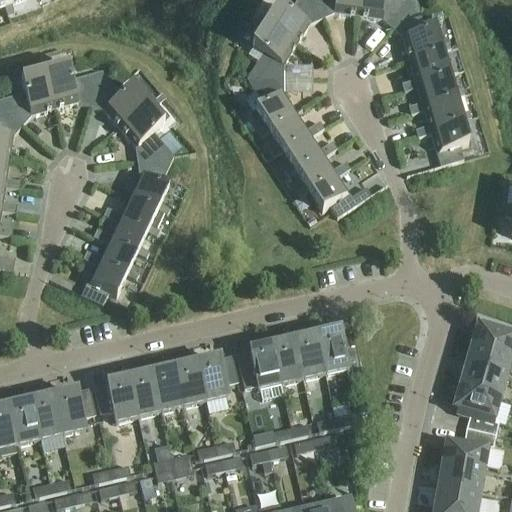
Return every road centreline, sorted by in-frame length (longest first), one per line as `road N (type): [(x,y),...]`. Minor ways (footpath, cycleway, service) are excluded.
road 1 (residential): [(34,368),(407,282)]
road 2 (residential): [(434,293),(441,319),(396,511)]
road 3 (residential): [(348,87),(406,211),(407,282)]
road 4 (residential): [(69,177),(29,309),(34,368)]
